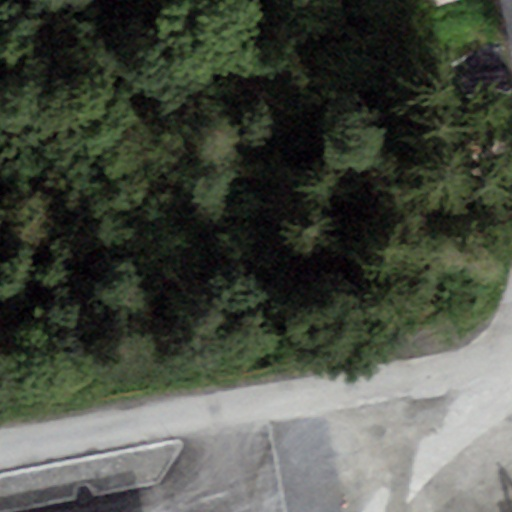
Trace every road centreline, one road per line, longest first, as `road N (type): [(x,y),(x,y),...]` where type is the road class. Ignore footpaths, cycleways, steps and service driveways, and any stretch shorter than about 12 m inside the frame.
road 1 (unclassified): [(0,436),(511,348)]
road 2 (track): [(416,511),(425,484),(511,388)]
